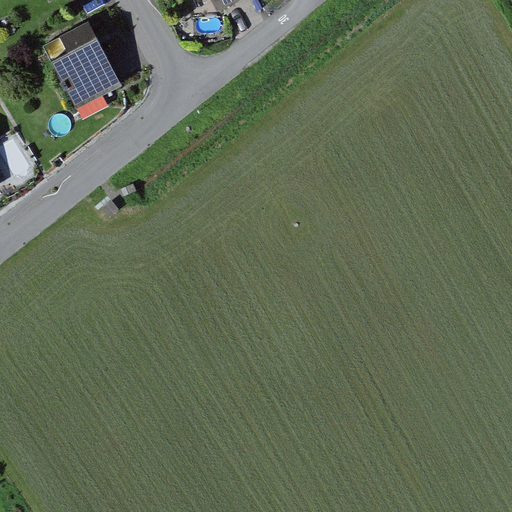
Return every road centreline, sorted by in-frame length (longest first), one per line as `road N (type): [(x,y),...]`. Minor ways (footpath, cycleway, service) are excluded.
road 1 (residential): [(185,98),(0,248)]
road 2 (residential): [(310,0),(185,98)]
